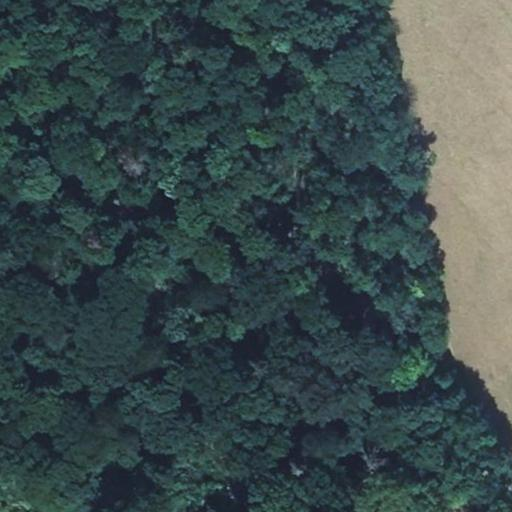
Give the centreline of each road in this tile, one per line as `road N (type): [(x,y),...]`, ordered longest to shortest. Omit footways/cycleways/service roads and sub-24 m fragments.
road 1 (track): [(0,118),(454,433)]
road 2 (track): [(454,433),(412,344),(359,0)]
